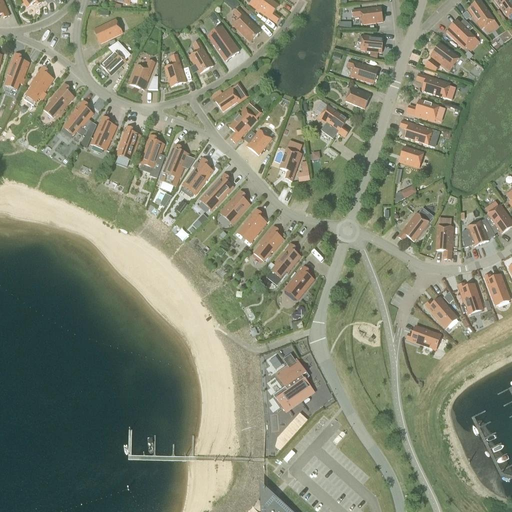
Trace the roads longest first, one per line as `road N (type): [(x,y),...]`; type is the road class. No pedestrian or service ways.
road 1 (residential): [(398,498),(316,339),(347,230)]
road 2 (residential): [(347,230),(400,63)]
road 3 (residential): [(347,230),(286,213),(224,147)]
road 4 (residential): [(189,98),(247,65),(302,1)]
